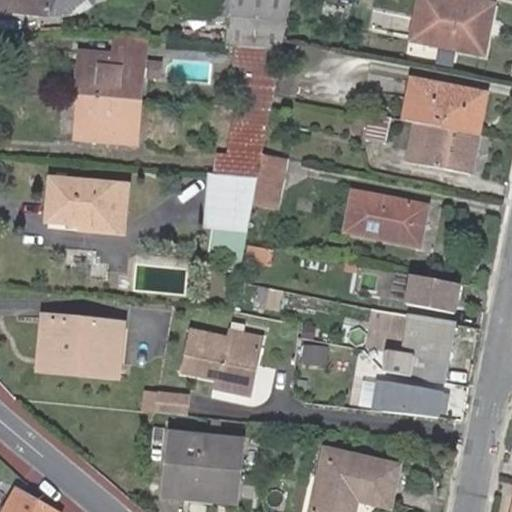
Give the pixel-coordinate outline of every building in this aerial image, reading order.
[(0,0),(0,10),(40,15),(55,14),(65,13),(73,11),(80,8),(86,4),(89,0),(0,0)] [(230,0),(184,0),(182,18),(228,22),(230,0)] [(282,38),(288,8),(237,0),(230,0),(228,22),(225,47),(238,48),(280,51),(282,38)] [(237,0),(288,8),(290,0),(237,0)] [(418,0),(409,42),(484,58),(494,7),(461,0),(418,0)] [(111,55),(139,58),(140,45),(112,42),(111,55)] [(271,97),(280,51),(238,48),(237,70),(248,71),(246,111),(268,113),(271,97)] [(74,52),(70,97),(74,97),(79,98),(84,53),(74,52)] [(111,55),(84,53),(79,98),(82,98),(135,102),(138,74),(139,58),(111,55)] [(139,58),(138,74),(154,75),(155,58),(139,58)] [(411,83),(400,124),(410,126),(474,139),(476,139),(484,97),(411,83)] [(79,98),(74,97),(69,139),(79,139),(82,98),(79,98)] [(82,98),(79,139),(133,144),(138,103),(135,102),(82,98)] [(268,113),(246,111),(230,110),(226,154),(217,154),(215,175),(255,178),(260,155),(268,113)] [(474,139),(410,126),(405,153),(418,157),(416,167),(466,179),(474,139)] [(418,157),(405,153),(403,165),(416,167),(418,157)] [(283,160),(260,155),(255,178),(253,189),(276,195),(283,160)] [(215,175),(207,227),(245,233),(250,204),(253,189),(255,178),(215,175)] [(115,187),(52,179),(48,221),(81,226),(81,231),(111,234),(115,187)] [(253,189),(250,204),(273,209),(276,195),(253,189)] [(341,231),(415,247),(424,207),(350,192),(341,231)] [(382,273),(369,270),(366,280),(379,283),(382,273)] [(397,304),(465,310),(467,280),(400,274),(397,304)] [(358,290),(335,285),(331,302),(354,307),(358,290)] [(267,291),(256,289),(252,308),(264,311),(267,291)] [(74,359),(73,369),(110,374),(117,324),(42,317),(38,354),(74,359)] [(411,359),(407,379),(439,385),(450,326),(419,321),(409,319),(406,334),(416,336),(411,359)] [(229,339),(191,331),(182,375),(216,382),(214,390),(249,397),(262,339),(230,332),(229,339)] [(416,336),(406,334),(402,357),(411,359),(416,336)] [(36,364),(73,369),(74,359),(38,354),(36,364)] [(359,402),(372,405),(377,380),(365,377),(359,402)] [(378,380),(375,409),(447,415),(450,387),(378,380)] [(190,398),(155,395),(152,416),(188,419),(190,398)] [(165,437),(159,499),(231,506),(238,444),(165,437)] [(351,497),(355,498),(388,505),(397,466),(326,451),(311,511),(352,511),(353,507),(348,506),(351,497)] [(59,511),(17,488),(3,511),(59,511)]
